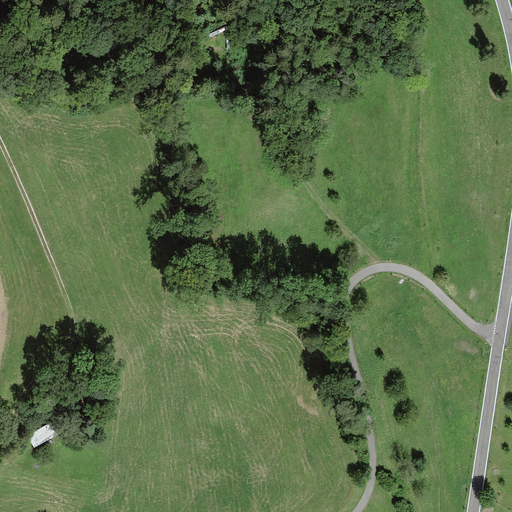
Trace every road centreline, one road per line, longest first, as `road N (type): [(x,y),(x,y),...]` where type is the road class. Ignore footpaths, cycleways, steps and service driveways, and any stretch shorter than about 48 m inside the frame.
road 1 (residential): [(500,335),(472,324),(409,271),(378,267),(354,280),(344,312),(373,463),(356,511)]
road 2 (track): [(0,147),(71,320),(0,442)]
road 3 (tertiary): [(474,511),(500,335)]
